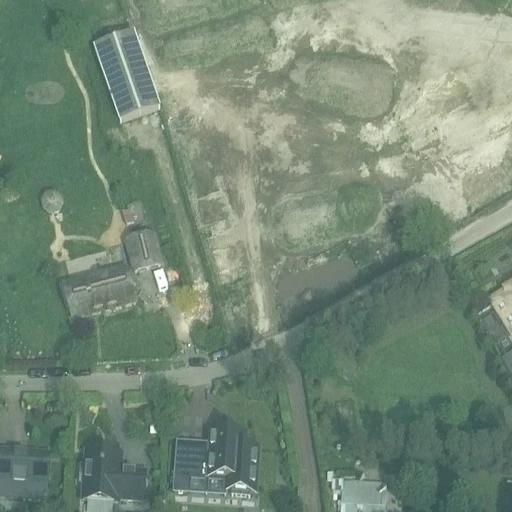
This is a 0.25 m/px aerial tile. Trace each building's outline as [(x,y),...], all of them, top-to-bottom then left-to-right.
[(276,25),(207,51),(247,154),(253,152),(273,202),(376,162),(373,154),(444,126),(419,61),(307,105),(276,25)] [(133,35),(93,49),(120,123),(159,109),(133,35)] [(199,141),(199,142),(222,136),(218,119),(170,130),(174,146),(199,141)] [(232,220),(214,173),(163,193),(182,240),(232,220)] [(327,194),(334,215),(290,231),(309,282),(422,241),(405,193),(355,212),(346,187),(327,194)] [(127,245),(133,269),(135,274),(160,268),(153,238),(127,245)] [(64,287),(72,319),(98,312),(98,314),(135,304),(126,270),(64,287)] [(511,288),(505,293),(507,296),(495,304),(511,331),(511,288)] [(178,445),(174,494),(187,495),(188,478),(227,481),(226,493),(232,493),(232,498),(250,499),(250,495),(256,495),(260,451),(246,450),(247,437),(244,437),(244,436),(243,436),(243,437),(236,437),(236,436),(211,434),(210,453),(204,452),(205,447),(178,445)] [(0,452),(0,487),(24,490),(23,502),(45,503),(49,456),(0,452)] [(143,503),(145,478),(145,476),(128,474),(127,478),(118,477),(120,457),(111,457),(111,453),(96,452),(96,456),(87,455),(86,468),(81,468),(80,484),(85,485),(84,502),(117,505),(117,501),(143,503)] [(358,488),(339,487),(337,511),(370,511),(371,506),(368,506),(368,496),(352,495),(352,489),(358,489),(358,488)]
